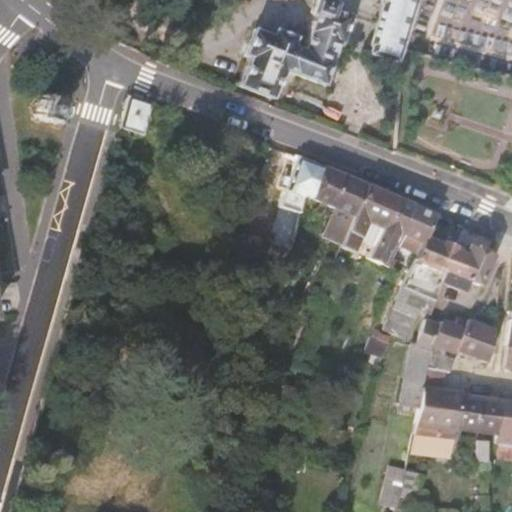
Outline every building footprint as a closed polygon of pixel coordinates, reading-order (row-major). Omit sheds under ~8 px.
[(282,72),(324,88),(344,38),(348,39),(360,11),(347,5),(349,0),(324,0),(321,9),(326,11),(315,38),(264,19),(250,25),(242,45),(251,49),(239,79),(274,93),(282,72)] [(394,60),(398,50),(414,0),(376,0),(375,5),(377,6),(367,42),(369,43),(367,51),(394,60)] [(116,135),(138,142),(151,105),(130,96),(116,135)] [(55,124),(62,117),(62,104),(55,99),(43,98),(34,106),(34,119),(44,125),(55,124)] [(281,196),(302,205),(313,173),(292,165),(281,196)] [(326,233),(342,240),(361,192),(320,176),(309,212),(331,221),(326,233)] [(340,264),(346,265),(361,229),(377,235),(390,204),(361,192),(342,240),(331,267),(338,269),(340,264)] [(390,241),(395,243),(408,212),(390,204),(377,235),(361,273),(369,276),(381,249),(386,251),(390,241)] [(415,252),(417,247),(427,222),(427,220),(408,212),(395,243),(415,252)] [(431,295),(432,290),(450,249),(431,241),(427,251),(417,247),(415,252),(406,276),(402,285),(431,295)] [(464,290),(484,262),(450,249),(432,290),(454,298),(455,288),(464,290)] [(307,303),(314,307),(331,267),(322,264),(307,303)] [(262,281),(275,286),(279,275),(270,271),(262,281)] [(256,296),(270,301),(275,286),(262,281),(256,296)] [(397,300),(424,310),(431,295),(402,285),(397,300)] [(511,324),(511,295),(505,294),(501,323),(511,324)] [(411,321),(418,324),(424,310),(397,300),(391,313),(411,321)] [(383,333),(402,341),(411,321),(391,313),(383,333)] [(511,353),(511,324),(501,323),(497,351),(511,353)] [(435,354),(447,358),(458,328),(451,326),(448,334),(435,329),(433,334),(426,350),(435,354)] [(417,390),(420,362),(426,350),(433,334),(419,328),(411,346),(410,353),(403,352),(400,356),(395,414),(413,417),(416,398),(417,390)] [(447,358),(475,369),(485,339),(458,328),(447,358)] [(400,348),(402,341),(383,333),(380,340),(387,343),(400,348)] [(385,360),(389,351),(384,350),(368,343),(362,359),(371,363),(375,356),(381,358),(385,360)] [(511,380),(511,379),(511,353),(497,351),(494,377),(511,380)] [(430,372),(440,376),(444,363),(433,359),(430,366),(430,372)] [(417,390),(428,392),(430,372),(430,366),(420,362),(417,390)] [(431,436),(452,439),(456,404),(416,398),(413,417),(411,433),(431,436)] [(272,407),(303,417),(305,409),(274,399),(272,407)] [(484,444),(492,444),(496,409),(456,404),(452,439),(484,444)] [(492,444),(511,447),(511,411),(496,409),(492,444)] [(409,444),(431,448),(431,436),(411,433),(409,444)] [(25,456),(37,458),(42,444),(30,440),(25,456)] [(471,473),(472,466),(470,462),(470,454),(463,453),(460,471),(471,473)] [(472,466),(480,465),(480,455),(470,454),(470,462),(472,466)] [(370,511),(389,511),(398,484),(381,479),(370,511)] [(273,511),(277,502),(269,500),(266,511),(273,511)]
